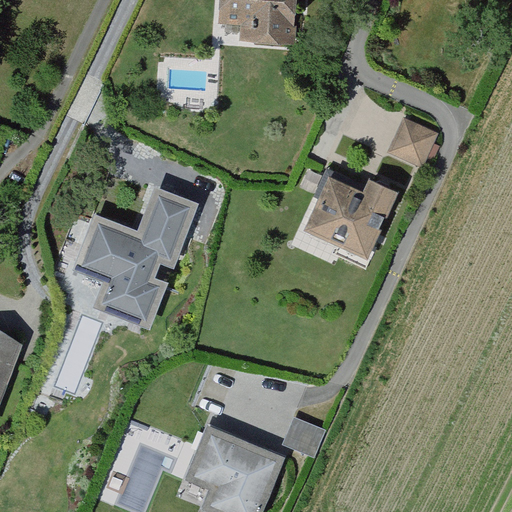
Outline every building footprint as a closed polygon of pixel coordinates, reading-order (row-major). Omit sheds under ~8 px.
[(295,0),(216,0),(216,19),(240,21),(239,37),(293,40),(295,0)] [(404,118),(387,149),(422,166),(436,133),(404,118)] [(365,257),(398,189),(369,175),(362,190),(329,174),(303,227),(365,257)] [(198,201),(154,184),(138,227),(95,210),(73,266),(103,277),(93,304),(151,326),(169,277),(155,272),(160,258),(174,263),(198,201)] [(0,399),(22,343),(0,334),(0,399)] [(7,477),(76,507),(109,431),(150,449),(162,422),(98,395),(90,413),(43,393),(7,477)] [(325,435),(292,420),(280,446),(313,461),(325,435)] [(263,511),(287,454),(208,422),(187,474),(210,484),(201,506),(215,511),(263,511)]
